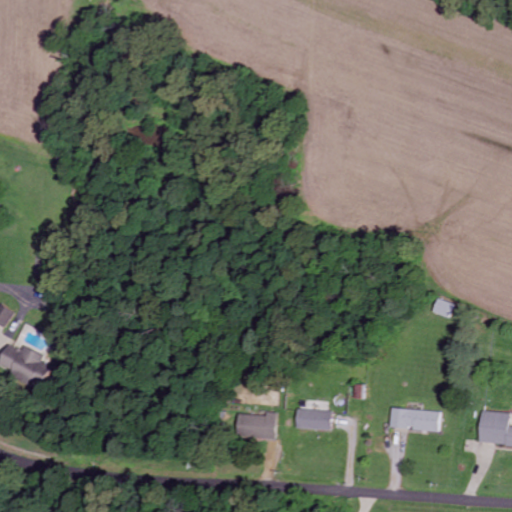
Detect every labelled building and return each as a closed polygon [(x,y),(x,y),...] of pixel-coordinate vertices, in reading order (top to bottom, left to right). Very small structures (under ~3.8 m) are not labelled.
[(14,314),(0,305),(0,326),(5,330),(14,314)] [(0,368),(0,371),(46,387),(52,371),(41,367),(45,356),(24,348),(24,351),(8,346),(0,368)] [(331,432),(332,412),(298,411),(297,430),(331,432)] [(391,430),(440,432),(441,413),(392,411),(391,430)] [(480,445),(511,447),(511,427),(510,428),(511,415),(483,412),(480,445)] [(277,440),(278,415),(268,414),(268,417),(240,416),(239,438),(277,440)]
